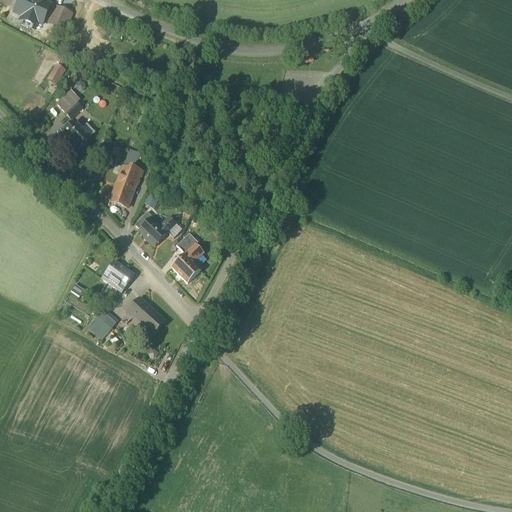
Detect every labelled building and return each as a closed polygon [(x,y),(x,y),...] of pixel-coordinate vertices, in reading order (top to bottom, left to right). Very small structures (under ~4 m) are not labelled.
[(50,7),(32,0),(20,0),(14,15),(23,18),(21,22),(31,26),(33,20),(43,24),(50,7)] [(72,16),(56,9),(48,26),(65,33),(72,16)] [(76,59),(62,52),(60,56),(74,63),(76,59)] [(57,68),(48,81),(55,86),(64,72),(57,68)] [(71,92),(56,106),(65,115),(77,105),(80,102),(71,92)] [(77,105),(65,115),(71,121),(82,111),(77,105)] [(74,123),(61,136),(72,147),(70,148),(76,154),(90,140),(89,139),(94,134),(86,126),(82,131),(74,123)] [(135,166),(139,156),(131,152),(126,162),(135,166)] [(139,176),(123,171),(111,204),(127,210),(139,176)] [(150,196),(147,207),(156,210),(160,199),(150,196)] [(147,214),(135,227),(140,232),(151,221),(152,219),(147,214)] [(151,221),(140,232),(138,233),(148,243),(148,244),(153,249),(154,248),(155,249),(167,236),(176,227),(168,220),(160,229),(151,221)] [(189,236),(176,249),(184,257),(195,247),(198,245),(189,236)] [(184,257),(172,270),(187,286),(200,273),(193,265),(203,256),(195,247),(184,257)] [(134,278),(114,264),(102,281),(106,284),(121,295),(134,278)] [(121,295),(106,284),(101,290),(117,301),(121,295)] [(148,309),(139,301),(126,315),(131,320),(139,328),(152,339),(165,325),(155,315),(154,315),(149,309),(148,309)] [(103,341),(118,324),(104,312),(89,328),(103,341)] [(139,328),(131,320),(126,326),(127,326),(126,327),(127,328),(128,327),(134,333),(139,328)]
